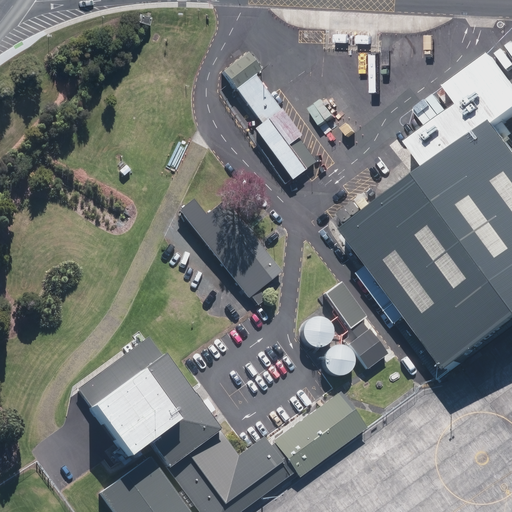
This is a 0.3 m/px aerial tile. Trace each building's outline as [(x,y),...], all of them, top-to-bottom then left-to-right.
[(144,22),(149,24),(152,15),(141,13),(138,21),(144,23),(144,22)] [(308,33),(284,30),(281,51),(305,54),(308,33)] [(396,325),(438,381),(511,328),(511,139),(496,119),(511,108),(511,90),(486,52),(441,86),(454,103),(403,141),(420,166),(338,228),(365,265),(355,273),(396,325)] [(254,130),(292,181),(316,163),(298,138),(301,137),(255,76),(262,70),(249,53),(223,72),(262,124),(254,130)] [(359,200),(363,204),(370,199),(367,195),(365,196),(362,191),(357,195),(360,199),(359,200)] [(251,224),(227,193),(224,195),(207,208),(197,194),(179,208),(249,300),(288,270),(253,226),(251,224)] [(352,201),(344,207),(350,215),(358,209),(352,201)] [(350,215),(344,207),(335,213),(342,221),(350,215)] [(326,296),(350,329),(366,317),(342,284),(326,296)] [(330,344),(333,340),(335,334),(335,329),(333,324),(330,320),(325,317),(320,315),(314,316),(309,318),(305,322),(303,326),(302,332),(303,337),(305,342),(309,345),(314,348),(320,348),(325,347),(330,344)] [(349,345),(368,369),(387,354),(369,330),(349,345)] [(151,336),(80,387),(129,454),(149,439),(202,511),(240,511),(296,471),(300,476),(364,429),(367,427),(341,391),(314,410),(308,415),(306,411),(268,439),(265,436),(247,449),(239,455),(225,435),(221,429),(223,427),(222,426),(220,424),(196,390),(168,351),(164,354),(151,336)] [(349,372),(352,367),(354,362),(354,357),(352,353),(349,349),(344,346),(339,345),(334,345),(330,347),(326,351),(323,355),(322,361),(323,366),(326,370),(330,374),(335,376),(340,376),(345,374),(349,372)] [(112,511),(193,511),(190,508),(184,499),(167,475),(152,455),(99,493),(112,511)]
